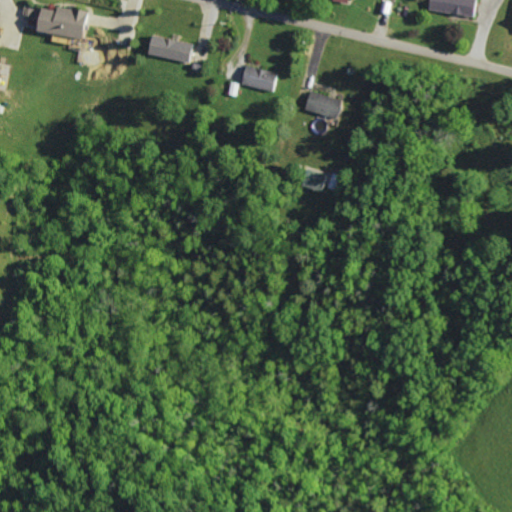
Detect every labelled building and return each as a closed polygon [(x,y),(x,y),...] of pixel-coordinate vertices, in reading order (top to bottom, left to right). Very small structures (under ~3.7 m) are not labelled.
[(435,0),(434,9),(480,16),(482,0),(435,0)] [(92,11),(61,6),(61,10),(45,7),(42,31),(88,39),(92,11)] [(197,43),(157,35),(153,54),(194,62),(197,43)] [(278,90),(282,72),(250,65),(247,84),(278,90)] [(347,98),(314,92),(311,111),(344,117),(347,98)] [(307,186),(327,191),(331,174),(310,169),(307,186)]
